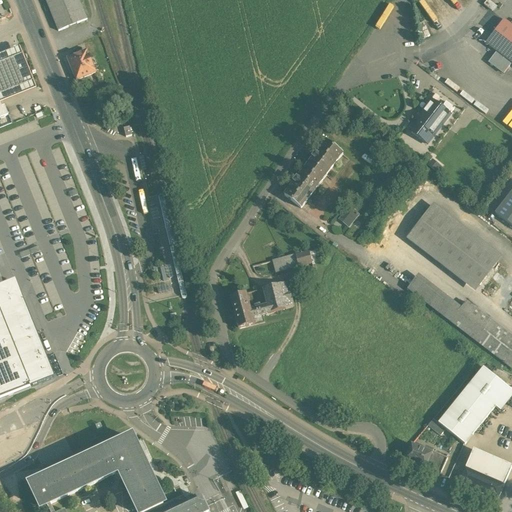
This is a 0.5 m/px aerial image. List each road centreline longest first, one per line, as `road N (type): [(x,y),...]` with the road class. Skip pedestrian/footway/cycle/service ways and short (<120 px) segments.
road 1 (residential): [(401,0),(217,275),(236,361),(322,423),(374,432),(380,439),(371,473)]
road 2 (secondary): [(130,348),(117,242),(23,0)]
road 3 (secondary): [(371,473),(205,379),(153,369)]
